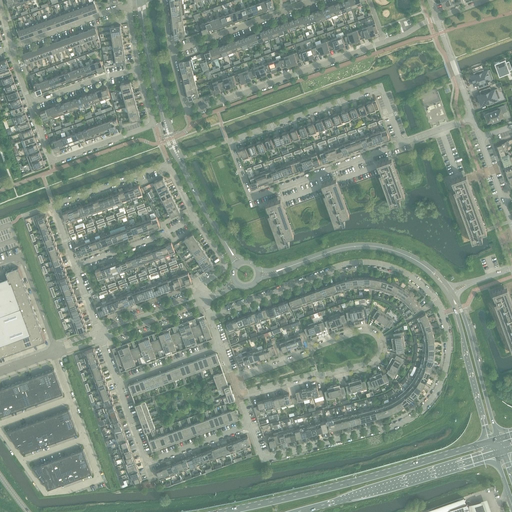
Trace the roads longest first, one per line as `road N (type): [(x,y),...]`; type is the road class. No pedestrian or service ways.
road 1 (residential): [(249,426),(267,457),(398,423),(437,388),(448,353),(445,324),(414,279),(365,261),(210,313)]
road 2 (residential): [(401,144),(251,196),(228,141),(373,88),(391,114)]
road 3 (residential): [(238,393),(371,362),(378,338),(358,331),(233,381)]
road 4 (primary): [(490,441),(226,511)]
road 5 (residential): [(187,110),(436,18)]
road 6 (tertiary): [(221,237),(169,139),(140,0)]
road 7 (primary): [(298,511),(494,454)]
road 8 (residential): [(74,267),(53,205),(169,163)]
road 9 (residential): [(53,161),(149,127),(139,70)]
road 10 (tertiary): [(446,294),(490,441)]
road 11 (residential): [(171,51),(315,0)]
road 12 (tertiary): [(499,439),(454,295)]
road 13 (tertiary): [(291,266),(371,246),(426,267)]
road 14 (residential): [(74,267),(194,217)]
road 15 (residential): [(11,46),(129,4)]
road 16 (unclassified): [(56,350),(20,255),(0,263)]
